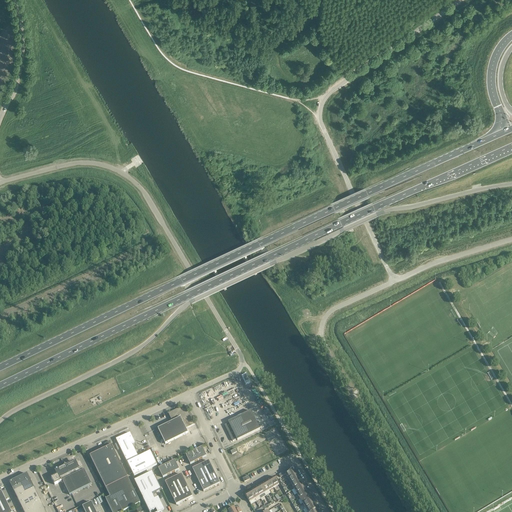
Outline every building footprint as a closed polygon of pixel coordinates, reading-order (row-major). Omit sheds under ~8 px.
[(188,433),(185,428),(187,427),(193,425),(188,414),(187,413),(186,412),(185,412),(185,411),(184,411),(183,410),(182,410),(181,410),(180,410),(179,410),(178,410),(177,411),(169,414),(172,420),(173,421),(158,429),(165,444),(188,433)] [(260,429),(251,411),(228,422),(228,423),(224,425),(232,442),(236,440),(237,441),(260,429)] [(116,439),(121,449),(132,444),(134,442),(130,433),(116,439)] [(110,441),(105,444),(105,446),(101,448),(102,450),(90,456),(110,497),(105,499),(111,511),(122,511),(140,503),(114,450),(110,441)] [(138,457),(132,444),(121,449),(127,463),(138,457)] [(202,447),(194,451),(196,456),(204,452),(202,447)] [(196,456),(194,451),(186,455),(188,460),(196,456)] [(150,452),(138,457),(127,463),(134,477),(157,465),(150,452)] [(206,457),(204,452),(196,456),(198,460),(206,457)] [(198,460),(196,456),(188,460),(190,465),(198,460)] [(174,461),(166,465),(169,469),(177,465),(174,461)] [(209,461),(200,465),(203,470),(211,466),(209,461)] [(75,462),(65,468),(71,476),(81,471),(80,469),(80,468),(79,469),(75,462)] [(169,469),(166,465),(158,469),(160,473),(169,469)] [(179,470),(177,465),(169,469),(171,474),(179,470)] [(203,470),(200,465),(192,469),(195,474),(203,470)] [(213,470),(211,466),(203,470),(205,474),(213,470)] [(71,476),(65,468),(55,472),(56,472),(58,475),(51,478),(55,485),(61,482),(62,483),(63,483),(69,495),(74,493),(71,485),(67,478),(71,476)] [(171,474),(169,469),(160,473),(163,478),(171,474)] [(84,470),(81,471),(71,476),(67,478),(71,485),(88,477),(84,470)] [(216,476),(213,470),(205,474),(207,480),(212,477),(216,476)] [(289,472),(287,470),(282,473),(283,475),(285,474),(288,479),(296,475),(293,470),(289,472)] [(161,490),(152,472),(134,481),(149,511),(160,511),(164,510),(160,502),(158,498),(154,500),(152,495),(161,490)] [(27,474),(18,478),(20,483),(29,479),(27,474)] [(181,474),(173,478),(175,483),(183,479),(181,474)] [(207,480),(205,474),(197,478),(199,484),(203,482),(207,480)] [(299,480),(296,475),(288,479),(291,484),(299,480)] [(91,484),(88,477),(71,485),(74,493),(91,484)] [(216,485),(212,477),(207,480),(211,488),(216,485)] [(279,485),(274,477),(269,480),(274,488),(279,485)] [(20,483),(18,478),(9,482),(12,487),(20,483)] [(175,483),(173,478),(165,482),(167,487),(175,483)] [(32,484),(29,479),(20,483),(23,488),(32,484)] [(185,483),(183,479),(175,483),(178,487),(185,483)] [(274,488),(269,480),(264,483),(269,491),(274,488)] [(302,485),(299,480),(291,484),(294,489),(302,485)] [(23,488),(20,483),(12,487),(14,492),(23,488)] [(178,487),(175,483),(167,487),(169,491),(178,487)] [(188,488),(185,483),(178,487),(180,492),(184,490),(188,488)] [(269,491),(264,483),(260,486),(264,493),(269,491)] [(34,489),(32,484),(23,488),(25,493),(34,489)] [(304,490),(302,485),(294,489),(297,494),(304,490)] [(264,493),(260,486),(255,489),(259,496),(264,493)] [(180,492),(178,487),(169,491),(171,496),(176,494),(180,492)] [(25,493),(23,488),(14,492),(17,498),(25,493)] [(192,497),(188,488),(184,490),(188,499),(192,497)] [(37,494),(34,489),(25,493),(28,498),(37,494)] [(261,499),(259,496),(255,489),(250,492),(256,502),(261,499)] [(188,499),(184,490),(180,492),(184,501),(188,499)] [(307,494),(304,490),(297,494),(300,499),(307,494)] [(0,511),(11,511),(1,492),(0,492),(0,511)] [(184,501),(180,492),(176,494),(180,503),(184,501)] [(256,502),(250,492),(245,495),(251,505),(256,502)] [(28,498),(25,493),(17,498),(19,503),(28,498)] [(39,499),(37,494),(28,498),(30,504),(39,499)] [(180,503),(176,494),(171,496),(176,505),(180,503)] [(310,499),(307,494),(300,499),(303,504),(310,499)] [(30,504),(28,498),(19,503),(22,508),(30,504)] [(42,504),(39,499),(30,504),(33,509),(42,504)] [(313,504),(310,499),(303,504),(306,509),(313,504)] [(95,511),(91,502),(82,507),(84,511),(95,511)]
